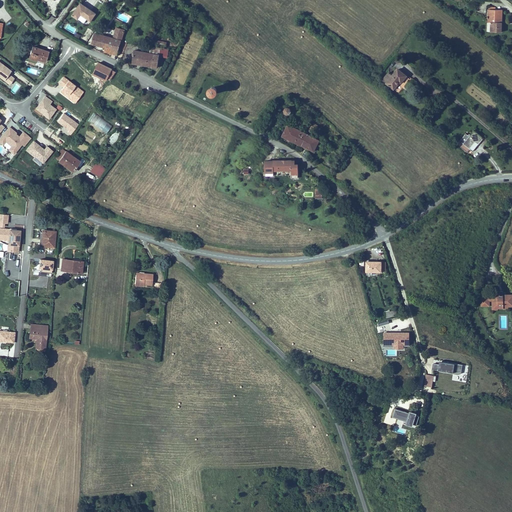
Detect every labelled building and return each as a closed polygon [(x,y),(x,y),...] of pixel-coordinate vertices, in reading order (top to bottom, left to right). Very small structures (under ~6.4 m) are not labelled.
[(97,13),(81,2),(71,16),(78,20),(81,15),(91,22),(97,13)] [(486,29),(486,38),(501,39),(501,35),(502,29),(498,29),(499,16),(494,16),(489,16),(488,29),(486,29)] [(123,35),(125,29),(117,27),(115,33),(123,35)] [(118,54),(123,35),(115,33),(114,38),(94,33),(91,44),(99,46),(104,47),(103,50),(118,54)] [(46,48),(34,44),(30,57),(38,59),(39,57),(47,60),(50,49),(46,48)] [(134,50),(132,63),(145,65),(157,67),(159,56),(168,58),(169,50),(151,47),(150,53),(134,50)] [(8,73),(11,70),(0,62),(0,77),(3,80),(4,79),(10,83),(14,78),(8,73)] [(113,69),(98,62),(92,74),(108,81),(113,69)] [(36,75),(37,71),(27,67),(26,71),(36,75)] [(388,73),(381,81),(393,91),(399,84),(400,85),(407,76),(397,68),(391,75),(388,73)] [(74,104),(84,92),(63,76),(55,86),(61,90),(59,92),(74,104)] [(49,118),(56,109),(50,104),(52,101),(46,96),(36,109),(49,118)] [(79,124),(64,113),(58,122),(69,130),(68,132),(71,134),(79,124)] [(108,133),(112,124),(92,114),(87,123),(108,133)] [(321,140),(288,124),(282,136),(298,144),(315,152),(321,140)] [(24,146),(30,138),(23,132),(19,137),(14,133),(13,134),(12,133),(13,131),(9,127),(0,138),(0,141),(2,144),(5,141),(12,146),(9,149),(13,153),(21,144),(24,146)] [(469,149),(472,152),(476,146),(482,139),(474,131),(470,135),(469,134),(468,135),(466,133),(458,143),(462,145),(459,148),(466,153),(469,149)] [(112,133),(108,143),(114,145),(118,136),(112,133)] [(12,146),(5,141),(2,144),(9,149),(12,146)] [(33,160),(40,166),(53,151),(47,146),(44,149),(34,141),(26,150),(34,158),(33,160)] [(81,161),(66,151),(59,161),(74,172),(81,161)] [(298,177),(298,163),(295,163),(295,160),(294,160),(266,160),(266,175),(274,175),(274,169),(292,169),(292,177),(298,177)] [(90,171),(100,177),(106,169),(96,163),(90,171)] [(11,253),(18,253),(19,234),(16,234),(16,232),(16,231),(9,230),(9,232),(6,231),(0,230),(0,241),(2,241),(2,242),(6,243),(6,242),(8,242),(9,242),(11,245),(11,253)] [(54,233),(43,233),(42,237),(42,248),(54,248),(54,233)] [(52,276),(53,261),(36,260),(35,275),(52,276)] [(61,262),(60,273),(81,275),(82,262),(70,261),(70,263),(61,262)] [(367,269),(366,282),(372,282),(372,279),(381,280),(382,270),(375,269),(367,269)] [(143,284),(152,284),(153,273),(145,272),(145,275),(136,274),(135,283),(143,284)] [(511,309),(511,303),(505,303),(505,304),(502,303),(502,302),(500,302),(496,302),(495,302),(495,306),(491,305),(491,304),(483,303),(482,313),(490,313),(491,308),(494,308),(493,317),(500,317),(500,316),(504,316),(504,313),(509,313),(510,309),(511,309)] [(35,348),(45,349),(47,325),(31,324),(30,337),(36,338),(35,348)] [(0,330),(0,342),(15,343),(15,332),(0,330)] [(433,364),(432,370),(462,374),(463,365),(439,362),(439,365),(433,364)] [(425,375),(424,387),(432,387),(433,382),(436,382),(436,376),(425,375)] [(394,408),(392,417),(417,425),(419,416),(394,408)]
